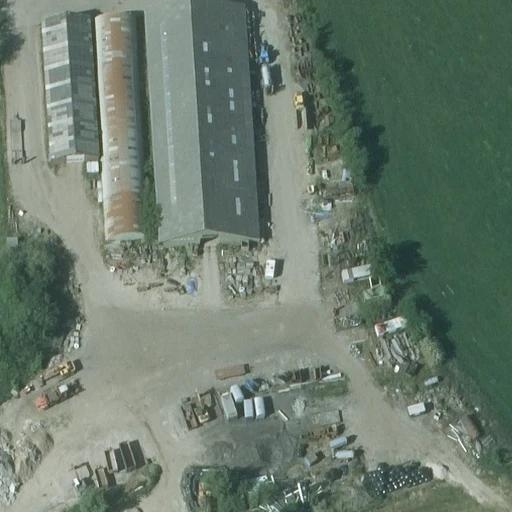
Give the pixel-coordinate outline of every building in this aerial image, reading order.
[(143,17),(158,250),(257,243),(242,11),(143,17)] [(87,24),(103,243),(146,240),(131,21),(87,24)] [(38,27),(48,166),(95,163),(85,24),(38,27)] [(324,188),(353,186),(353,177),(341,178),(340,161),(322,162),(323,178),(324,188)] [(347,237),(348,216),(329,216),(328,236),(347,237)] [(286,358),(289,373),(319,366),(313,339),(293,344),(295,356),(286,358)] [(87,352),(73,353),(77,380),(90,379),(87,352)] [(103,487),(126,480),(123,469),(100,477),(103,487)]
